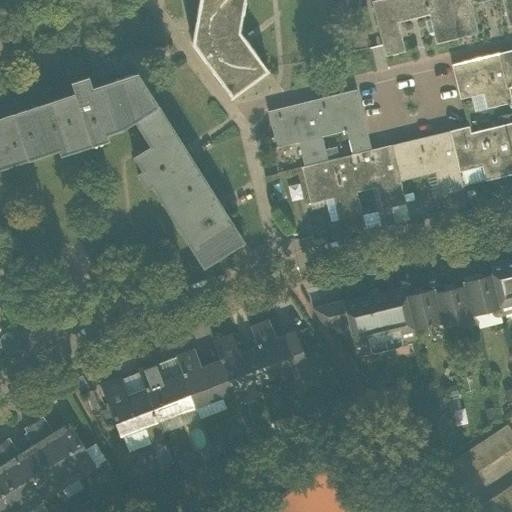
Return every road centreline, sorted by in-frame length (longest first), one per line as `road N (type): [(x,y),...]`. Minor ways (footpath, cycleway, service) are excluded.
road 1 (residential): [(0,390),(155,307),(511,215)]
road 2 (residential): [(228,111),(511,44)]
